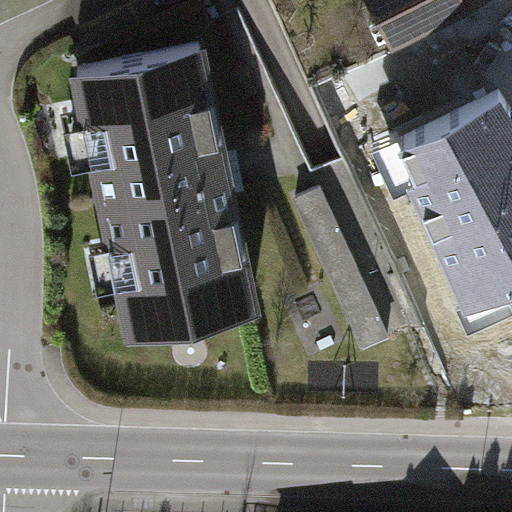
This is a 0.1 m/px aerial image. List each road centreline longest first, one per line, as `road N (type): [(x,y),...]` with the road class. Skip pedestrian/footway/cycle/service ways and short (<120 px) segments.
road 1 (secondary): [(511,470),(7,455)]
road 2 (residential): [(7,455),(15,256),(0,147)]
road 3 (residential): [(0,52),(118,0)]
